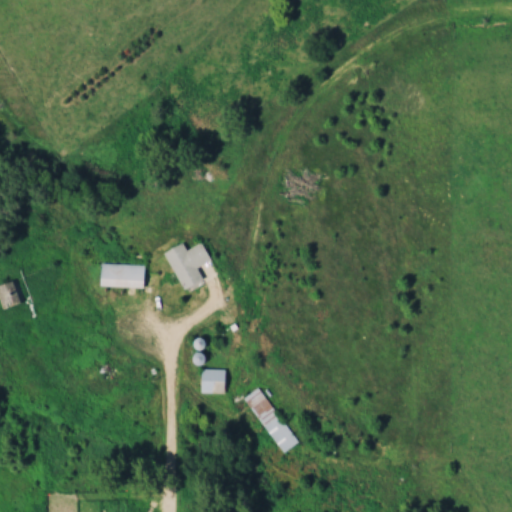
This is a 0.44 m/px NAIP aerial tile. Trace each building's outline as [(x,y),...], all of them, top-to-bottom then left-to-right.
[(188,249),(185,242),(167,250),(185,289),(205,280),(197,265),(212,259),(203,241),(188,249)] [(105,262),(148,265),(146,289),(104,286),(105,262)] [(6,307),(0,292),(0,281),(15,276),(24,300),(6,307)] [(226,393),(203,392),(203,369),(227,370),(226,393)] [(299,439),(285,450),(246,397),(261,387),(299,439)]
